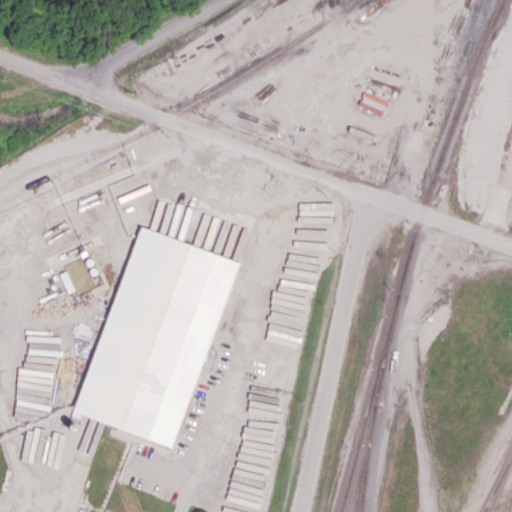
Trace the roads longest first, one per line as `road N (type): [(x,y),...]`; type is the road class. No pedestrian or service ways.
road 1 (tertiary): [(0,56),(365,193)]
road 2 (residential): [(227,0),(72,83)]
road 3 (tertiary): [(365,193),(511,248)]
